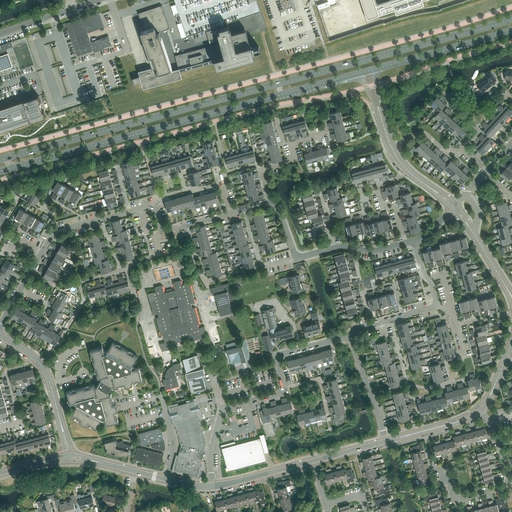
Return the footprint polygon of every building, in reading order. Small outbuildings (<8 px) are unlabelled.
[(205,30),(206,31),(222,27),(228,25),(227,22),(260,11),(256,0),(174,0),(174,1),(179,14),(175,15),(177,21),(181,20),(186,36),(205,30)] [(327,0),(328,1),(317,5),(316,3),(317,5),(318,10),(337,4),(335,0),(360,0),(367,19),(394,10),(396,14),(423,5),(422,0),(423,0),(327,0)] [(139,76),(132,78),(134,84),(141,82),(143,88),(182,78),(180,72),(197,67),(215,62),(216,67),(253,57),(251,52),(260,50),(260,49),(259,46),(253,48),(254,51),(252,51),(251,44),(249,45),(247,36),(245,29),(231,33),(230,28),(229,28),(228,25),(222,27),(206,31),(210,46),(175,55),(178,68),(169,71),(169,69),(171,68),(159,31),(169,28),(162,5),(138,13),(144,30),(141,31),(146,45),(153,66),(156,65),(157,67),(151,68),(151,67),(144,69),(138,71),(139,76)] [(108,36),(91,42),(88,32),(100,28),(105,27),(101,14),(100,12),(66,23),(77,55),(93,50),(94,52),(112,46),(108,36)] [(6,49),(8,48),(13,46),(12,42),(0,45),(0,69),(12,65),(6,49)] [(491,85),(492,84),(496,81),(489,71),(485,73),(484,74),(486,77),(483,80),(477,85),(482,92),(488,87),(489,88),(492,86),(491,85)] [(0,132),(45,117),(43,111),(42,111),(39,103),(40,102),(38,96),(0,108),(0,132)] [(434,108),(441,101),(437,97),(430,104),(434,108)] [(441,101),(434,108),(438,112),(441,109),(444,106),(445,105),(445,104),(441,101)] [(511,111),(506,105),(502,110),(509,117),(511,113),(511,111)] [(445,113),(441,109),(438,112),(434,116),(438,121),(445,113)] [(502,110),(498,114),(505,121),(509,117),(502,110)] [(340,111),(330,113),(331,119),(341,116),(340,111)] [(445,113),(438,121),(442,124),(449,117),(445,113)] [(498,114),(494,118),(502,125),(505,121),(498,114)] [(341,116),(331,119),(333,125),(343,122),(341,116)] [(449,117),(442,124),(447,128),(454,121),(449,117)] [(494,118),(490,122),(498,129),(502,125),(494,118)] [(305,120),(299,122),(302,131),(302,133),(305,132),(304,131),(307,130),(305,120)] [(259,130),(263,129),(273,126),(271,121),(262,123),(262,124),(263,127),(259,128),(259,130)] [(454,121),(447,128),(451,132),(458,125),(454,121)] [(299,122),(293,123),(296,133),(302,131),(299,122)] [(333,125),(331,125),(332,127),(334,127),(334,130),(344,127),(343,122),(333,125)] [(486,127),(494,133),(498,129),(490,122),(486,127)] [(293,123),(288,125),(291,134),(296,133),(293,123)] [(282,126),(285,136),(291,134),(288,125),(282,126)] [(458,125),(451,132),(455,136),(462,128),(458,125)] [(261,136),(265,135),(274,132),(273,126),(263,129),(264,132),(260,133),(261,136)] [(344,127),(334,130),(336,136),(346,133),(344,127)] [(482,131),(483,132),(487,135),(490,138),(494,133),(486,127),(483,131),(482,131)] [(455,136),(459,140),(466,133),(462,128),(455,136)] [(265,135),(261,136),(262,139),(262,141),(266,140),(276,137),(274,132),(265,135)] [(336,136),(334,136),(335,138),(336,137),(337,141),(347,139),(346,133),(336,136)] [(495,142),(490,138),(487,135),(483,139),(491,146),(495,142)] [(264,147),(268,146),(277,143),(276,137),(266,140),(267,143),(263,144),(264,147)] [(479,143),(487,150),(491,146),(483,139),(479,143)] [(200,150),(204,149),(214,147),(212,141),(203,144),(204,147),(200,148),(200,150)] [(422,141),(415,148),(419,152),(426,145),(422,141)] [(265,152),(269,151),(279,148),(277,143),(268,146),(269,149),(265,150),(265,152)] [(475,148),(483,155),(487,150),(479,143),(475,148)] [(426,145),(419,152),(424,156),(430,149),(426,145)] [(202,156),(206,155),(216,152),(214,147),(204,149),(205,153),(201,154),(202,156)] [(246,147),(247,151),(250,161),(256,159),(253,150),(250,151),(249,147),(246,147)] [(323,147),(320,148),(321,149),(323,159),(329,157),(331,157),(329,149),(327,150),(326,147),(323,148),(323,147)] [(241,149),(242,153),(245,163),(250,161),(247,151),(244,152),(243,148),(241,149)] [(267,158),(271,157),(280,154),(279,148),(269,151),(270,154),(266,155),(267,158)] [(321,149),(315,151),(318,160),(323,159),(321,149)] [(430,149),(424,156),(428,160),(435,153),(430,149)] [(235,150),(236,154),(239,164),(245,163),(242,153),(239,154),(238,150),(235,150)] [(230,152),(231,156),(234,166),(239,164),(236,154),(233,155),(232,151),(230,152)] [(315,151),(310,152),(312,162),(318,160),(315,151)] [(203,162),(207,160),(217,158),(216,152),(206,155),(207,158),(203,159),(203,162)] [(310,152),(304,154),(306,163),(312,162),(310,152)] [(183,153),(184,157),(187,167),(193,165),(190,155),(190,156),(187,156),(185,153),(183,153)] [(227,153),(224,153),(225,157),(228,167),(234,166),(231,156),(228,157),(227,153)] [(435,153),(428,160),(432,164),(439,156),(435,153)] [(178,155),(179,159),(181,168),(187,167),(184,157),(181,158),(180,154),(178,155)] [(268,161),(268,163),(272,162),(282,160),(280,154),(271,157),(272,160),(268,161)] [(172,156),(173,160),(176,170),(181,168),(179,159),(175,159),(174,156),(172,156)] [(439,156),(432,164),(436,168),(443,160),(439,156)] [(167,158),(168,162),(170,171),(176,170),(173,160),(170,161),(169,157),(167,158)] [(209,166),(219,164),(217,158),(207,160),(208,164),(204,165),(205,167),(209,166)] [(161,159),(162,163),(165,173),(170,171),(168,162),(164,162),(163,159),(161,159)] [(122,164),(124,169),(133,167),(132,164),(136,162),(136,160),(132,161),(122,164)] [(159,174),(165,173),(162,163),(159,164),(158,160),(156,161),(157,165),(159,174)] [(442,170),(444,168),(447,164),(443,160),(436,168),(440,172),(442,170)] [(451,160),(447,164),(444,168),(442,170),(446,174),(448,172),(455,164),(451,160)] [(152,161),(150,162),(151,166),(154,176),(159,174),(157,165),(153,165),(152,161)] [(511,166),(509,164),(507,166),(506,165),(503,162),(501,163),(511,172),(511,166)] [(511,175),(511,172),(501,163),(500,165),(503,168),(504,168),(505,169),(503,171),(510,178),(511,175)] [(385,164),(379,166),(382,176),(382,177),(384,176),(385,176),(384,175),(388,174),(385,164)] [(455,164),(448,172),(452,176),(459,168),(455,164)] [(124,169),(125,175),(135,172),(134,169),(138,168),(137,166),(133,167),(124,169)] [(379,166),(374,167),(377,177),(382,176),(379,166)] [(374,167),(368,169),(371,179),(377,177),(374,167)] [(459,168),(452,176),(456,180),(463,172),(459,168)] [(510,178),(503,171),(501,173),(500,172),(497,168),(495,170),(500,174),(507,181),(510,178)] [(206,169),(202,170),(198,171),(188,174),(190,180),(202,176),(201,173),(207,172),(206,169)] [(368,169),(363,170),(366,180),(371,179),(368,169)] [(239,172),(239,174),(241,179),(243,179),(253,176),(251,170),(245,172),(244,170),(239,172)] [(363,170),(357,172),(360,182),(366,180),(363,170)] [(125,175),(127,180),(136,178),(135,175),(139,173),(139,171),(135,172),(125,175)] [(357,172),(352,173),(354,183),(360,182),(357,172)] [(463,172),(456,180),(461,184),(468,176),(467,176),(463,172)] [(191,185),(201,183),(201,182),(200,179),(204,178),(208,177),(207,175),(202,176),(190,180),(191,185)] [(253,176),(243,179),(245,184),(254,181),(253,176)] [(127,180),(128,186),(138,183),(137,180),(141,179),(140,177),(136,178),(127,180)] [(58,181),(53,190),(57,192),(62,183),(58,181)] [(254,181),(245,184),(246,190),(256,187),(254,181)] [(128,186),(130,191),(139,189),(138,186),(142,184),(142,182),(138,183),(128,186)] [(62,183),(57,192),(61,195),(66,186),(62,183)] [(398,184),(395,185),(385,187),(386,190),(383,191),(381,192),(382,194),(397,190),(399,189),(398,184)] [(66,186),(61,195),(65,197),(70,188),(66,186)] [(256,187),(246,190),(248,195),(257,192),(256,187)] [(328,195),(338,193),(337,187),(327,190),(328,195)] [(70,188),(65,197),(68,199),(73,190),(70,188)] [(143,188),(139,189),(130,191),(131,197),(141,194),(140,191),(144,190),(143,188)] [(25,194),(29,196),(38,201),(41,195),(32,190),(32,191),(30,193),(27,191),(25,194)] [(73,190),(68,199),(72,201),(77,192),(73,190)] [(397,190),(382,194),(383,197),(384,200),(387,199),(386,196),(386,195),(387,195),(388,199),(390,198),(391,198),(393,197),(398,196),(398,195),(397,190)] [(77,192),(72,201),(76,204),(80,198),(81,195),(77,192)] [(216,192),(210,193),(212,203),(216,202),(218,211),(220,210),(218,201),(216,192)] [(257,192),(248,195),(249,201),(259,198),(257,192)] [(410,192),(400,195),(402,201),(411,198),(410,192)] [(210,193),(204,195),(207,204),(210,203),(211,207),(214,207),(212,203),(210,193)] [(330,201),(332,200),(340,198),(338,193),(328,195),(330,201)] [(196,207),(193,198),(192,194),(187,195),(189,205),(192,204),(193,208),(196,208),(196,207)] [(189,205),(187,195),(181,197),(184,207),(187,206),(188,210),(190,209),(189,205)] [(205,205),(206,209),(206,211),(208,210),(208,208),(207,204),(204,195),(199,196),(201,206),(205,205)] [(24,196),(23,198),(26,200),(26,201),(35,206),(38,201),(29,196),(27,198),(24,196)] [(199,206),(200,210),(201,212),(203,212),(201,206),(199,196),(193,198),(196,207),(199,206)] [(184,207),(181,197),(176,198),(178,208),(181,207),(182,211),(183,211),(185,211),(184,207)] [(342,197),(340,198),(332,200),(334,206),(344,203),(342,197)] [(176,209),(177,213),(178,215),(180,215),(178,208),(176,198),(170,200),(173,210),(176,209)] [(411,198),(402,201),(403,206),(407,205),(413,204),(413,203),(411,198)] [(167,211),(170,210),(172,214),(174,214),(173,210),(170,200),(164,201),(167,211)] [(408,209),(406,209),(407,211),(408,211),(418,208),(416,202),(413,203),(413,204),(407,205),(408,209)] [(508,208),(506,202),(496,205),(498,210),(508,208)] [(335,211),(345,209),(344,203),(334,206),(335,211)] [(0,211),(6,215),(9,210),(1,205),(0,205),(0,206),(0,211)] [(418,208),(408,211),(410,216),(416,215),(420,214),(418,208)] [(508,208),(498,210),(499,216),(509,213),(508,208)] [(19,220),(24,211),(20,209),(15,217),(19,220)] [(337,217),(347,214),(345,209),(335,211),(337,217)] [(24,211),(19,220),(23,222),(28,213),(24,211)] [(264,218),(263,212),(253,215),(255,220),(264,218)] [(28,213),(23,222),(27,224),(32,215),(28,213)] [(509,213),(499,216),(501,221),(511,219),(509,213)] [(32,215),(27,224),(31,226),(36,218),(32,215)] [(410,216),(406,217),(408,223),(418,220),(416,215),(410,216)] [(36,218),(31,226),(35,229),(40,220),(36,218)] [(264,218),(255,220),(256,226),(266,223),(264,218)] [(120,219),(110,222),(112,228),(121,225),(120,219)] [(507,226),(511,224),(511,223),(511,219),(501,221),(502,227),(507,226)] [(35,229),(33,232),(36,233),(37,230),(39,231),(44,222),(40,220),(35,229)] [(418,220),(408,223),(409,228),(419,226),(418,220)] [(229,231),(233,230),(243,227),(241,221),(231,224),(232,224),(232,227),(228,228),(229,231)] [(267,229),(266,223),(256,226),(258,231),(267,229)] [(121,225),(112,228),(113,233),(117,232),(123,231),(123,230),(121,225)] [(205,225),(195,228),(197,234),(206,231),(205,225)] [(419,226),(409,228),(411,234),(421,232),(419,226)] [(509,231),(507,226),(502,227),(497,228),(499,234),(509,231)] [(231,236),(235,235),(244,233),(243,227),(233,230),(234,233),(230,234),(231,236)] [(123,231),(117,232),(118,238),(128,235),(127,229),(123,230),(123,231)] [(258,231),(259,237),(269,234),(267,229),(258,231)] [(206,231),(197,234),(198,239),(208,237),(206,231)] [(509,231),(499,234),(501,239),(510,237),(509,231)] [(97,233),(87,235),(89,241),(99,239),(97,233)] [(232,242),(236,241),(246,238),(244,233),(235,235),(235,238),(231,239),(232,242)] [(269,234),(259,237),(261,243),(263,242),(270,240),(269,234)] [(128,235),(118,238),(120,243),(130,241),(128,235)] [(208,237),(198,239),(200,245),(209,242),(208,237)] [(501,239),(502,245),(511,242),(510,237),(501,239)] [(238,247),(239,246),(247,244),(246,238),(236,241),(237,244),(233,245),(234,247),(237,246),(238,247)] [(99,239),(89,241),(90,247),(100,244),(99,239)] [(263,242),(265,247),(274,245),(273,239),(270,240),(263,242)] [(130,241),(120,243),(121,249),(131,246),(130,241)] [(211,248),(209,242),(200,245),(201,250),(211,248)] [(236,253),(240,252),(250,249),(248,243),(247,244),(239,246),(240,249),(236,250),(236,253)] [(61,244),(59,248),(68,253),(70,249),(61,244)] [(100,244),(90,247),(92,252),(102,249),(100,244)] [(274,245),(265,247),(266,253),(276,251),(274,245)] [(131,246),(121,249),(123,254),(132,252),(131,246)] [(59,248),(57,252),(66,257),(68,253),(59,248)] [(211,248),(201,250),(203,256),(206,255),(212,253),(211,248)] [(102,249),(92,252),(93,258),(103,255),(102,249)] [(241,255),(237,256),(235,256),(236,259),(238,258),(242,257),(251,254),(250,249),(240,252),(241,255)] [(57,252),(55,256),(63,261),(66,257),(57,252)] [(132,252),(123,254),(124,260),(134,257),(132,252)] [(206,255),(208,260),(218,258),(216,252),(212,253),(206,255)] [(410,268),(416,266),(413,256),(410,257),(409,253),(406,254),(408,258),(410,268)] [(242,260),(239,261),(239,264),(243,263),(253,260),(251,254),(242,257),(242,260)] [(103,255),(93,258),(95,263),(99,262),(105,261),(105,260),(103,255)] [(401,255),(402,259),(405,269),(410,268),(408,258),(404,259),(403,255),(401,255)] [(65,262),(63,261),(55,256),(52,260),(61,265),(63,266),(65,262)] [(396,257),(397,261),(399,271),(405,269),(402,259),(399,260),(398,256),(396,257)] [(218,258),(208,260),(209,266),(219,263),(218,258)] [(390,258),(391,262),(394,272),(399,271),(397,261),(394,262),(392,258),(390,258)] [(15,265),(6,259),(3,265),(12,270),(13,267),(17,269),(18,267),(15,265)] [(105,261),(99,262),(100,268),(110,265),(108,259),(105,260),(105,261)] [(385,260),(386,264),(388,274),(394,272),(391,262),(388,263),(387,259),(385,260)] [(52,260),(50,264),(59,269),(61,265),(52,260)] [(245,268),(254,266),(253,260),(243,263),(244,266),(240,267),(241,269),(245,268)] [(455,264),(457,269),(466,267),(466,263),(470,262),(469,260),(465,261),(455,264)] [(379,261),(380,265),(383,275),(388,274),(386,264),(383,265),(381,261),(379,261)] [(374,267),(377,275),(377,277),(383,275),(380,265),(377,266),(376,262),(374,263),(375,267),(374,267)] [(211,271),(221,269),(219,263),(209,266),(211,271)] [(50,264),(48,268),(57,273),(59,269),(50,264)] [(15,272),(12,270),(3,265),(0,269),(9,275),(11,272),(14,274),(15,272)] [(110,265),(100,268),(102,273),(102,274),(111,271),(110,265)] [(466,267),(457,269),(458,275),(462,274),(468,272),(467,269),(471,268),(470,265),(466,267)] [(48,268),(46,272),(54,277),(55,277),(57,273),(48,268)] [(0,269),(0,276),(4,278),(6,276),(9,278),(10,276),(9,275),(0,269)] [(222,274),(221,269),(211,271),(212,277),(222,274)] [(468,272),(462,274),(463,279),(473,277),(472,274),(476,273),(476,270),(472,271),(468,272)] [(46,272),(43,276),(52,281),(53,279),(55,280),(57,278),(55,277),(54,277),(46,272)] [(292,284),(291,284),(292,287),(290,288),(291,292),(293,292),(303,289),(302,284),(300,284),(300,285),(299,283),(300,282),(299,279),(301,279),(299,275),(298,275),(287,277),(283,278),(279,279),(280,285),(285,284),(284,283),(288,282),(289,283),(290,282),(291,282),(292,284)] [(413,278),(413,276),(409,277),(399,280),(400,285),(410,283),(409,280),(413,278)] [(477,276),(473,277),(463,279),(465,285),(475,282),(474,279),(478,278),(477,276)] [(124,291),(130,289),(127,280),(121,281),(124,291)] [(180,280),(173,282),(173,283),(175,290),(172,291),(172,289),(172,290),(170,290),(171,293),(169,293),(168,291),(166,291),(167,292),(164,293),(162,286),(162,285),(154,287),(155,288),(156,291),(148,294),(153,314),(157,313),(158,315),(160,315),(161,317),(156,318),(161,335),(163,334),(164,340),(166,340),(167,342),(160,343),(160,344),(162,351),(164,350),(177,347),(176,342),(180,341),(180,343),(183,342),(183,340),(186,340),(187,341),(190,341),(190,339),(192,338),(192,340),(205,337),(205,335),(207,335),(204,326),(198,328),(197,325),(199,324),(195,308),(195,307),(190,308),(189,307),(191,306),(191,304),(195,303),(195,302),(189,282),(190,282),(189,282),(181,284),(180,281),(181,281),(180,280)] [(116,283),(119,292),(124,291),(121,281),(116,283)] [(475,282),(465,285),(466,290),(466,291),(476,288),(475,285),(479,284),(478,281),(475,282)] [(414,282),(410,283),(400,285),(402,291),(412,288),(411,285),(415,284),(414,282)] [(101,295),(107,293),(105,286),(104,283),(99,285),(101,295)] [(110,284),(113,294),(119,292),(116,283),(110,284)] [(229,283),(218,286),(210,288),(212,295),(215,294),(220,315),(232,312),(230,304),(234,303),(229,283)] [(110,284),(105,286),(107,293),(107,295),(113,294),(110,284)] [(93,286),(96,296),(101,295),(99,285),(93,286)] [(87,288),(90,298),(96,296),(93,286),(87,288)] [(416,287),(412,288),(402,291),(403,296),(413,294),(412,291),(416,289),(416,287)] [(67,302),(69,297),(71,294),(70,292),(68,291),(67,291),(67,292),(62,289),(61,288),(59,291),(58,294),(59,294),(58,297),(67,302)] [(392,303),(397,302),(395,295),(394,292),(392,293),(391,290),(388,290),(388,291),(389,294),(392,303)] [(415,299),(414,296),(418,295),(417,293),(413,294),(403,296),(405,302),(415,299)] [(55,302),(64,307),(67,302),(58,297),(55,302)] [(295,315),(306,312),(305,307),(302,307),(302,305),(302,302),(300,298),(301,298),(301,297),(290,300),(290,299),(285,301),(287,307),(287,306),(291,305),(291,306),(294,305),(294,307),(293,307),(294,310),(295,314),(295,315)] [(61,312),(64,307),(55,302),(52,307),(54,308),(61,312)] [(17,320),(22,311),(16,308),(11,317),(17,320)] [(63,313),(61,312),(54,308),(51,313),(60,318),(63,313)] [(273,312),(275,312),(274,308),(264,310),(262,311),(262,313),(263,316),(267,329),(268,335),(262,337),(266,350),(273,348),(271,341),(273,341),(278,339),(283,338),(288,337),(292,335),(292,336),(293,336),(290,325),(290,326),(287,327),(285,327),(282,328),(280,328),(277,329),(276,326),(277,326),(273,314),(273,312)] [(22,311),(17,320),(22,322),(27,314),(22,311)] [(319,321),(318,316),(317,312),(311,314),(312,318),(313,318),(314,322),(313,322),(313,323),(313,324),(311,325),(311,324),(308,325),(308,323),(303,324),(304,326),(303,326),(306,337),(311,335),(311,334),(311,333),(313,332),(313,333),(316,332),(316,334),(321,333),(321,331),(318,321),(319,321)] [(57,323),(60,318),(51,313),(48,318),(57,323)] [(27,314),(22,322),(26,325),(31,316),(27,314)] [(254,315),(253,316),(255,325),(262,324),(259,314),(254,315)] [(26,325),(31,328),(35,321),(37,319),(31,316),(26,325)] [(40,324),(35,321),(31,328),(30,330),(35,333),(40,324)] [(397,325),(399,331),(408,328),(408,325),(411,324),(411,321),(407,322),(397,325)] [(434,333),(438,332),(448,329),(446,323),(436,326),(437,329),(433,330),(434,333)] [(40,324),(35,333),(40,336),(45,327),(40,324)] [(45,327),(40,336),(45,339),(50,330),(45,327)] [(399,331),(400,336),(410,334),(410,333),(409,330),(413,329),(412,327),(408,328),(399,331)] [(436,338),(440,337),(439,337),(449,335),(448,329),(438,332),(439,335),(435,336),(436,338)] [(50,330),(45,339),(50,342),(55,333),(50,330)] [(400,336),(402,342),(411,339),(411,336),(414,335),(414,332),(410,333),(410,334),(400,336)] [(55,333),(50,342),(55,345),(60,336),(55,333)] [(437,344),(441,343),(451,340),(449,335),(439,337),(440,337),(440,340),(436,341),(437,344)] [(376,338),(370,340),(371,345),(373,344),(375,350),(378,349),(387,346),(386,341),(377,343),(376,338)] [(403,347),(406,347),(413,345),(413,344),(412,341),(416,340),(415,338),(411,339),(402,342),(403,347)] [(250,358),(245,339),(227,344),(228,349),(226,350),(227,354),(229,353),(232,363),(241,360),(242,362),(244,361),(246,361),(245,359),(250,358)] [(438,349),(442,348),(452,346),(451,340),(441,343),(442,346),(438,347),(438,349)] [(134,384),(135,383),(138,381),(142,380),(139,367),(134,368),(134,367),(132,366),(137,356),(134,354),(116,344),(112,342),(107,351),(105,351),(104,351),(102,347),(90,350),(91,354),(96,374),(98,378),(100,377),(100,380),(99,383),(97,386),(95,386),(94,384),(90,385),(70,390),(66,392),(70,404),(74,403),(75,405),(76,406),(71,415),(74,417),(74,418),(75,416),(80,419),(79,422),(82,425),(86,427),(87,424),(92,426),(92,428),(92,427),(96,429),(101,420),(103,421),(105,420),(106,425),(118,421),(117,417),(118,417),(118,412),(117,407),(112,398),(112,397),(111,396),(111,393),(108,394),(108,392),(111,386),(114,385),(114,387),(118,386),(118,387),(119,387),(120,387),(123,386),(129,386),(134,384)] [(406,347),(407,352),(417,349),(416,346),(420,345),(419,343),(415,344),(413,344),(413,345),(406,347)] [(387,346),(378,349),(379,355),(389,352),(387,346)] [(440,355),(444,354),(454,351),(452,346),(442,348),(443,351),(439,352),(440,355)] [(407,352),(409,358),(418,355),(418,352),(421,351),(421,348),(417,349),(407,352)] [(331,349),(326,350),(328,360),(331,359),(332,363),(335,363),(334,359),(331,349)] [(326,350),(320,352),(323,362),(326,361),(327,365),(329,364),(328,360),(326,350)] [(441,360),(445,359),(455,357),(454,351),(444,354),(445,357),(441,358),(441,360)] [(320,352),(315,353),(317,363),(320,362),(322,366),(324,366),(323,362),(320,352)] [(389,352),(379,355),(381,360),(390,357),(389,352)] [(315,353),(309,355),(312,365),(315,364),(316,368),(318,367),(317,363),(315,353)] [(409,358),(410,363),(420,361),(420,360),(419,357),(423,356),(422,354),(418,355),(409,358)] [(202,377),(201,375),(205,374),(203,368),(201,369),(197,355),(183,359),(186,370),(186,372),(185,373),(187,379),(188,378),(191,392),(206,388),(204,382),(203,377),(202,377)] [(309,355),(304,357),(306,366),(309,365),(311,369),(313,369),(312,365),(309,355)] [(304,357),(298,358),(301,368),(304,367),(305,371),(307,370),(306,366),(304,357)] [(390,357),(381,360),(382,366),(385,365),(392,363),(390,357)] [(298,358),(293,360),(295,369),(298,368),(300,372),(302,372),(301,368),(298,358)] [(412,369),(422,366),(421,363),(424,362),(424,359),(420,360),(420,361),(410,363),(412,369)] [(165,372),(164,375),(164,379),(163,379),(165,390),(179,386),(176,376),(181,374),(180,369),(182,368),(180,362),(178,363),(177,360),(172,362),(172,364),(169,366),(166,368),(165,367),(164,371),(165,372)] [(293,360),(287,361),(290,371),(293,370),(294,374),(296,373),(295,369),(293,360)] [(392,363),(385,365),(386,370),(396,368),(394,362),(392,363)] [(429,366),(431,372),(441,369),(439,363),(429,366)] [(396,368),(386,370),(388,376),(397,373),(396,368)] [(32,369),(26,371),(29,380),(32,379),(33,383),(36,383),(35,379),(32,369)] [(431,372),(433,377),(442,375),(441,369),(431,372)] [(26,371),(21,372),(24,382),(27,381),(28,385),(30,384),(29,380),(26,371)] [(21,372),(15,374),(18,383),(21,383),(22,386),(25,386),(24,382),(21,372)] [(397,373),(388,376),(389,381),(399,379),(397,373)] [(19,387),(18,383),(15,374),(10,375),(12,385),(16,384),(17,388),(19,387)] [(433,377),(434,383),(444,380),(442,375),(433,377)] [(478,377),(473,379),(475,389),(481,387),(478,377)] [(399,379),(389,381),(391,387),(400,384),(400,381),(401,381),(400,378),(399,379)] [(327,381),(328,387),(338,384),(336,379),(327,381)] [(467,380),(467,381),(470,390),(475,389),(473,379),(467,380)] [(330,392),(339,390),(338,384),(328,387),(330,392)] [(461,388),(464,398),(469,397),(467,387),(461,388)] [(455,390),(458,400),(464,398),(461,388),(455,390)] [(331,398),(341,395),(339,390),(330,392),(331,398)] [(450,391),(453,401),(458,400),(455,390),(450,391)] [(392,393),(394,399),(404,396),(402,391),(392,393)] [(447,403),(453,401),(450,391),(444,393),(445,397),(447,403)] [(333,403),(342,401),(341,395),(331,398),(333,403)] [(404,396),(394,399),(395,405),(405,402),(404,396)] [(440,398),(442,408),(448,406),(447,403),(445,397),(440,398)] [(434,399),(437,409),(442,408),(440,398),(434,399)] [(28,409),(32,408),(42,405),(40,399),(30,402),(31,405),(27,406),(28,409)] [(429,401),(431,411),(437,409),(434,399),(429,401)] [(190,474),(198,476),(206,443),(196,408),(194,401),(170,407),(172,414),(181,445),(178,455),(177,461),(174,470),(181,471),(190,474)] [(287,401),(285,402),(285,403),(288,413),(293,411),(291,402),(288,402),(287,401)] [(334,409),(344,406),(342,401),(333,403),(334,409)] [(423,402),(426,412),(431,411),(429,401),(423,402)] [(405,402),(395,405),(397,410),(407,407),(405,402)] [(418,404),(420,414),(426,412),(423,402),(418,404)] [(285,403),(279,405),(282,414),(288,413),(285,403)] [(29,414),(33,413),(43,410),(42,405),(32,408),(33,411),(29,412),(29,414)] [(279,405),(274,406),(277,416),(282,414),(279,405)] [(274,406),(268,408),(271,417),(277,416),(274,406)] [(344,406),(334,409),(335,414),(333,414),(335,421),(339,420),(339,419),(340,419),(341,419),(341,418),(342,418),(342,417),(343,417),(343,416),(343,415),(343,414),(343,413),(346,412),(344,406)] [(264,414),(261,415),(263,423),(272,421),(271,417),(268,408),(266,408),(265,407),(262,408),(264,414)] [(319,409),(321,419),(327,417),(324,407),(319,409)] [(407,407),(397,410),(398,416),(408,413),(407,407)] [(313,410),(316,420),(321,419),(319,409),(313,410)] [(31,420),(35,419),(45,416),(43,410),(33,413),(34,416),(30,417),(31,420)] [(308,412),(310,422),(316,420),(313,410),(308,412)] [(302,413),(305,423),(310,422),(308,412),(302,413)] [(298,422),(299,425),(305,423),(302,413),(296,415),(298,422)] [(408,413),(398,416),(400,421),(410,419),(408,413)] [(45,416),(35,419),(36,422),(32,423),(32,425),(36,424),(46,422),(45,416)] [(487,437),(487,436),(484,428),(481,429),(480,425),(478,426),(481,438),(487,437)] [(152,447),(164,451),(164,449),(165,448),(165,447),(165,446),(165,445),(165,444),(165,443),(164,442),(162,434),(160,428),(138,434),(141,446),(158,441),(158,443),(151,445),(152,447)] [(470,428),(468,429),(471,441),(476,440),(474,431),(471,432),(470,428)] [(42,431),(43,435),(45,445),(51,443),(48,434),(45,435),(44,431),(42,431)] [(460,431),(457,431),(461,444),(466,443),(463,434),(461,435),(460,431)] [(36,433),(37,437),(40,447),(45,445),(43,435),(40,436),(39,432),(36,433)] [(32,438),(34,448),(40,447),(37,437),(34,438),(33,434),(31,434),(32,438)] [(32,438),(29,439),(28,435),(25,436),(26,440),(29,450),(34,448),(32,438)] [(260,437),(235,443),(230,445),(227,446),(221,448),(222,452),(223,456),(226,467),(225,467),(226,472),(266,461),(264,453),(269,452),(265,439),(264,435),(261,435),(260,436),(259,435),(260,437)] [(8,437),(9,441),(11,451),(17,450),(14,440),(11,441),(10,437),(8,437)] [(20,437),(21,441),(23,451),(29,450),(26,440),(23,441),(22,437),(20,437)] [(448,438),(451,451),(456,449),(457,449),(455,446),(454,440),(451,441),(450,437),(448,438)] [(6,453),(11,451),(9,441),(6,442),(5,438),(2,439),(3,443),(6,453)] [(14,440),(17,450),(18,453),(23,451),(21,441),(18,442),(17,438),(14,439),(14,440)] [(123,441),(117,443),(117,441),(116,440),(114,441),(113,438),(104,441),(105,448),(107,448),(106,453),(111,454),(110,454),(114,455),(121,457),(122,456),(126,457),(128,449),(130,450),(131,445),(125,444),(124,444),(123,444),(123,441)] [(446,452),(443,443),(441,444),(440,440),(437,441),(441,454),(446,452)] [(410,447),(412,453),(420,451),(424,450),(422,444),(410,447)] [(160,466),(161,462),(162,460),(163,454),(137,447),(134,459),(160,466)] [(412,458),(414,464),(423,461),(422,458),(426,457),(425,455),(412,458)] [(478,459),(480,464),(488,462),(488,459),(492,457),(492,455),(478,459)] [(363,461),(359,462),(360,465),(373,461),(371,456),(362,458),(362,459),(363,461)] [(415,469),(417,474),(426,472),(425,469),(429,468),(428,465),(415,469)] [(481,469),(483,474),(491,472),(490,469),(495,468),(495,465),(481,469)] [(345,471),(345,468),(344,469),(345,469),(342,469),(341,466),(338,466),(342,479),(347,478),(345,471)] [(362,473),(363,475),(376,472),(374,466),(365,469),(366,472),(362,473)] [(332,482),(328,469),(326,470),(327,474),(324,475),(324,474),(324,475),(326,484),(332,482)] [(337,481),(334,472),(331,472),(330,469),(328,469),(332,482),(337,481)] [(351,469),(345,471),(347,478),(348,483),(354,481),(353,478),(355,478),(354,472),(352,473),(351,469)] [(369,482),(369,485),(382,481),(381,476),(377,477),(372,478),(372,479),(372,481),(369,482)] [(429,482),(428,482),(428,479),(431,478),(431,476),(418,479),(420,484),(419,484),(419,485),(429,482)] [(485,485),(494,483),(494,482),(493,479),(498,478),(497,476),(484,480),(485,485)] [(278,483),(279,488),(286,487),(291,485),(290,480),(278,483)] [(378,494),(390,491),(388,485),(384,486),(383,486),(383,487),(377,488),(377,489),(378,494)] [(253,487),(250,488),(254,501),(259,499),(257,492),(257,490),(256,490),(254,491),(253,487)] [(274,493),(275,495),(288,492),(286,487),(279,488),(277,489),(278,492),(274,493)] [(113,505),(115,498),(104,495),(105,491),(102,490),(100,497),(103,498),(102,502),(113,505)] [(242,490),(240,491),(243,503),(248,502),(246,493),(243,494),(242,490)] [(89,497),(85,498),(87,507),(94,505),(92,496),(91,493),(90,494),(89,491),(87,492),(89,497)] [(260,504),(266,503),(262,491),(257,492),(259,499),(260,504)] [(429,499),(436,497),(435,492),(423,495),(424,500),(429,499)] [(232,493),(229,494),(233,506),(238,505),(236,496),(233,497),(232,493)] [(37,501),(39,508),(50,505),(48,499),(51,498),(52,501),(55,500),(53,494),(41,497),(41,500),(37,501)] [(87,507),(85,498),(82,499),(80,494),(78,494),(79,497),(78,497),(78,500),(79,500),(81,508),(87,507)] [(65,501),(68,511),(75,510),(73,504),(76,503),(74,497),(74,495),(70,496),(71,499),(65,501)] [(221,496),(219,496),(222,509),(228,508),(225,499),(222,499),(221,496)] [(277,503),(278,506),(290,502),(289,497),(280,499),(281,502),(277,503)] [(381,505),(389,503),(387,498),(375,501),(377,506),(381,505)] [(504,509),(503,507),(506,506),(504,501),(502,501),(501,498),(495,499),(496,504),(497,504),(499,511),(504,509)] [(57,509),(60,508),(60,511),(67,511),(68,511),(65,501),(59,502),(58,499),(55,500),(57,509)] [(492,500),(490,501),(493,511),(499,511),(497,504),(496,504),(494,505),(492,500)] [(431,504),(432,509),(441,507),(440,504),(445,503),(444,501),(431,504)] [(378,509),(378,511),(391,508),(390,503),(389,503),(381,505),(381,508),(378,509)]
